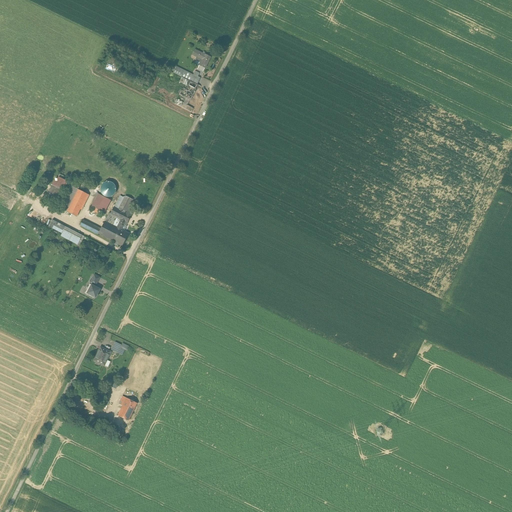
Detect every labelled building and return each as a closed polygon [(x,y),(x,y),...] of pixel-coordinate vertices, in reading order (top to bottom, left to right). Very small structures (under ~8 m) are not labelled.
[(202,53),(194,49),(192,55),(196,57),(195,60),(200,62),(199,65),(197,69),(203,72),(205,68),(210,57),(204,54),(205,53),(203,52),(202,53)] [(113,66),(107,64),(105,72),(111,73),(113,66)] [(173,73),(181,77),(184,71),(176,67),(173,73)] [(193,75),(184,71),(181,77),(190,81),(193,75)] [(197,77),(193,75),(190,81),(191,81),(197,84),(200,78),(198,77),(197,77)] [(155,76),(147,91),(153,94),(160,79),(155,76)] [(190,81),(181,77),(180,81),(188,86),(191,81),(190,81)] [(188,86),(186,90),(183,88),(179,95),(186,99),(183,103),(184,103),(187,105),(197,87),(200,88),(201,86),(197,84),(191,81),(188,86)] [(187,105),(184,103),(183,103),(176,100),(174,103),(191,112),(193,109),(187,105)] [(55,178),(52,185),(63,191),(66,183),(55,178)] [(72,180),(69,185),(78,189),(80,185),(72,180)] [(46,196),(57,202),(63,191),(52,185),(49,191),(46,196)] [(66,212),(78,189),(69,185),(58,207),(66,212)] [(78,189),(66,212),(76,217),(81,207),(83,208),(89,195),(78,189)] [(111,201),(99,195),(93,207),(94,208),(100,211),(105,213),(111,201)] [(119,195),(113,207),(118,209),(124,198),(119,195)] [(133,200),(125,196),(124,198),(118,209),(126,213),(129,208),(133,200)] [(126,213),(118,209),(113,207),(110,214),(123,220),(118,229),(119,229),(121,230),(123,225),(126,226),(131,216),(126,213)] [(110,214),(109,213),(104,222),(118,229),(123,220),(110,214)] [(81,235),(52,220),(48,226),(62,234),(61,236),(77,244),(81,235)] [(100,229),(82,220),(80,225),(98,234),(98,233),(100,229)] [(104,222),(104,221),(100,229),(98,233),(113,241),(119,229),(118,229),(104,222)] [(121,230),(119,229),(113,241),(122,245),(128,234),(124,232),(121,230)] [(95,285),(99,278),(94,275),(90,283),(95,285)] [(91,285),(89,284),(84,293),(93,298),(94,297),(87,293),(91,285)] [(94,296),(96,297),(98,292),(97,291),(98,289),(91,285),(87,293),(94,297),(94,296)] [(115,342),(111,350),(118,353),(122,345),(115,342)] [(122,343),(122,345),(118,353),(122,355),(125,348),(127,349),(129,346),(122,343)] [(110,352),(100,347),(94,361),(104,365),(107,360),(110,352)] [(137,403),(126,398),(122,397),(119,404),(123,405),(117,416),(128,421),(137,403)]
